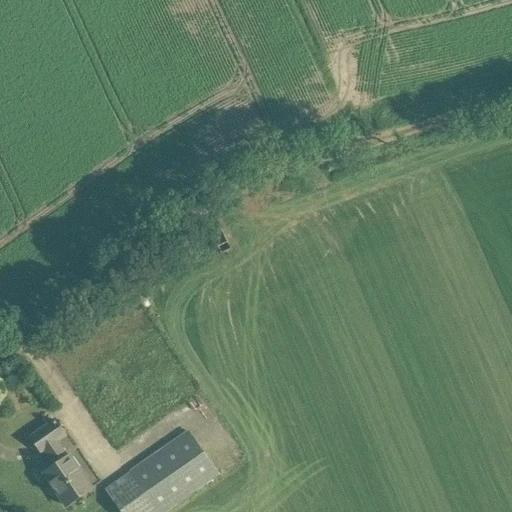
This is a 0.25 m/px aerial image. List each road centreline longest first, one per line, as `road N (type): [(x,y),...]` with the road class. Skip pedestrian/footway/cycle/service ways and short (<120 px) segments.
road 1 (track): [(103,273),(285,157),(511,92)]
road 2 (unclassified): [(0,342),(103,273)]
